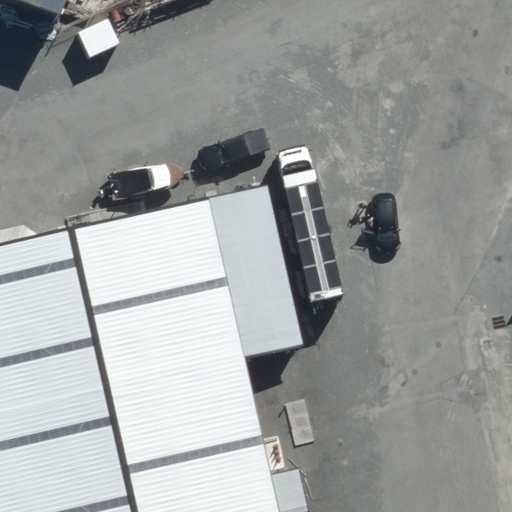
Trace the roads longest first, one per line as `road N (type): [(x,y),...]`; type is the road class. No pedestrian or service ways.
road 1 (unknown): [(499,0),(442,204),(418,452),(420,511)]
road 2 (unknown): [(328,0),(60,130),(0,220)]
road 3 (unknown): [(0,335),(29,511)]
